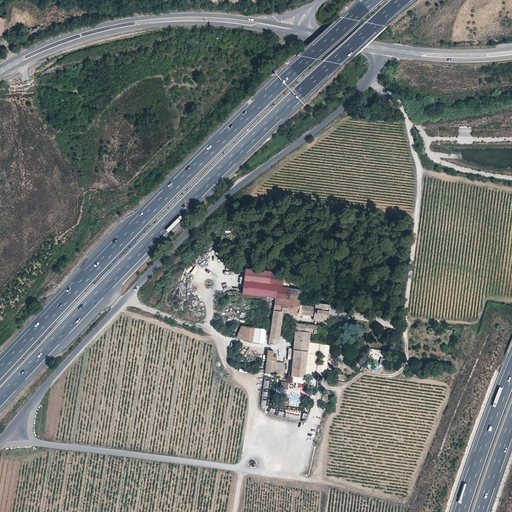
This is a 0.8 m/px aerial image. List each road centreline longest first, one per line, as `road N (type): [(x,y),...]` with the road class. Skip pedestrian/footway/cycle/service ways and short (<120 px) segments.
road 1 (motorway): [(0,397),(255,134),(401,0)]
road 2 (unclassified): [(0,438),(211,208),(372,79),(381,50)]
road 3 (motorway): [(373,0),(184,177),(0,370)]
road 4 (tertiary): [(0,75),(135,27),(200,22),(288,30)]
road 5 (tertiary): [(265,21),(197,14),(118,21),(0,65)]
road 6 (unknown): [(233,511),(242,464),(322,482),(324,436),(340,387)]
road 7 (unknown): [(402,257),(392,371),(364,369),(340,387)]
road 8 (motorway): [(511,370),(461,511)]
road 9 (tertiary): [(381,50),(511,51)]
